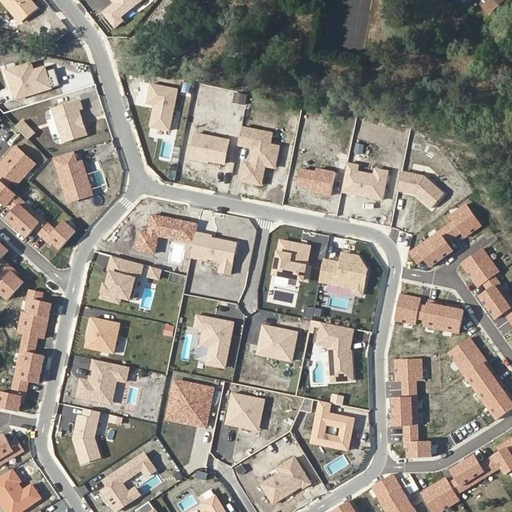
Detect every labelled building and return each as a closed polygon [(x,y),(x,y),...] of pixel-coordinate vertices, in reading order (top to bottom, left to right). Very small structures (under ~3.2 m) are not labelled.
[(33,0),(2,0),(20,21),(39,6),(33,0)] [(140,0),(112,0),(113,1),(103,9),(113,22),(140,0)] [(488,0),(484,7),(497,15),(505,0),(488,0)] [(34,58),(7,67),(18,99),(56,87),(49,63),(36,66),(34,58)] [(179,90),(152,85),(149,103),(154,104),(149,127),(171,131),(179,90)] [(81,97),(53,105),(65,142),(92,133),(81,97)] [(275,129),(244,123),(240,142),(248,144),(241,179),(264,184),(268,164),(278,166),(283,142),(272,139),(275,129)] [(231,140),(195,133),(189,160),(225,167),(231,140)] [(167,139),(163,154),(172,156),(176,141),(167,139)] [(35,166),(14,148),(0,164),(0,205),(12,215),(9,221),(30,239),(35,232),(60,253),(77,232),(63,220),(56,229),(12,192),(35,166)] [(81,151),(53,160),(68,207),(96,198),(81,151)] [(390,172),(347,163),(341,192),(384,201),(390,172)] [(412,173),(401,171),(397,192),(416,196),(433,209),(445,195),(433,185),(440,176),(429,167),(414,164),(412,173)] [(334,172),(301,166),(298,184),(331,190),(334,172)] [(429,269),(452,253),(446,244),(460,234),(463,240),(480,228),(465,206),(447,218),(452,224),(408,254),(416,265),(423,260),(429,269)] [(172,240),(193,244),(195,234),(196,226),(151,217),(147,234),(139,232),(135,251),(154,255),(158,237),(161,238),(161,235),(172,238),(172,240)] [(218,274),(230,276),(236,245),(210,239),(211,237),(195,234),(193,244),(190,259),(206,262),(207,260),(220,263),(218,274)] [(312,247),(280,240),(273,274),(308,281),(311,267),(307,267),(312,247)] [(0,245),(0,278),(3,281),(0,284),(0,295),(8,302),(28,278),(6,260),(10,254),(0,245)] [(511,303),(493,277),(498,274),(481,250),(462,264),(478,288),(484,284),(489,291),(478,298),(494,321),(503,315),(511,327),(511,303)] [(340,265),(325,261),(320,284),(353,291),(353,295),(365,297),(370,271),(361,256),(343,252),(340,265)] [(140,275),(144,276),(145,270),(148,261),(117,253),(113,268),(116,268),(112,281),(110,280),(106,294),(116,297),(118,291),(124,293),(135,296),(140,275)] [(54,296),(29,291),(9,393),(0,390),(0,408),(23,413),(29,383),(37,385),(54,296)] [(435,307),(435,304),(427,302),(426,308),(417,307),(419,300),(398,296),(393,322),(414,326),(415,320),(423,321),(422,328),(457,335),(462,312),(457,311),(453,310),(453,308),(445,306),(444,309),(439,308),(435,307)] [(89,344),(117,350),(123,321),(95,315),(89,344)] [(206,366),(225,370),(234,325),(223,323),(223,326),(217,324),(218,322),(198,318),(196,330),(204,332),(201,347),(210,349),(206,366)] [(342,326),(322,323),(317,345),(331,347),(332,383),(355,381),(352,351),(347,349),(349,338),(339,335),(342,326)] [(300,333),(263,325),(257,355),(294,363),(300,333)] [(447,355),(495,422),(511,409),(511,405),(511,404),(508,401),(511,399),(506,392),(503,394),(501,390),(498,386),(500,384),(495,377),(493,379),(490,375),(488,371),(490,370),(468,339),(447,355)] [(115,382),(124,384),(128,369),(92,361),(90,370),(93,371),(91,379),(90,384),(87,383),(79,381),(75,398),(102,404),(104,395),(112,397),(115,382)] [(407,460),(430,459),(430,444),(417,444),(415,383),(421,382),(420,361),(394,362),(395,383),(401,383),(402,400),(392,400),(392,428),(403,428),(403,445),(406,445),(407,460)] [(198,416),(206,418),(212,391),(174,384),(167,420),(175,422),(176,415),(197,420),(198,416)] [(266,400),(232,393),(225,426),(253,431),(255,421),(261,422),(266,400)] [(102,404),(110,406),(112,397),(104,395),(102,404)] [(81,465),(100,459),(94,440),(100,414),(84,410),(83,418),(78,417),(73,441),(81,465)] [(356,419),(318,411),(311,443),(350,451),(356,419)] [(175,422),(204,428),(206,418),(198,416),(197,420),(176,415),(175,422)] [(0,465),(27,452),(18,435),(7,440),(3,432),(0,433),(0,465)] [(511,459),(511,458),(511,443),(510,441),(485,456),(488,460),(484,463),(479,466),(473,457),(450,472),(455,481),(448,485),(444,480),(420,495),(430,511),(442,511),(458,502),(455,496),(500,469),(504,476),(511,471),(511,459)] [(145,453),(103,480),(108,488),(102,492),(115,511),(141,496),(131,480),(142,473),(145,478),(157,470),(145,453)] [(282,472),(261,485),(273,505),(311,483),(295,457),(278,467),(282,472)] [(13,479),(17,485),(20,483),(12,470),(1,477),(6,484),(13,479)] [(413,511),(391,476),(371,489),(380,504),(384,511),(385,511),(413,511)] [(21,511),(40,499),(31,486),(22,492),(13,479),(6,484),(1,477),(0,477),(0,510),(2,509),(3,511),(21,511)] [(224,511),(214,497),(202,505),(206,511),(224,511)] [(357,511),(351,501),(332,511),(357,511)]
